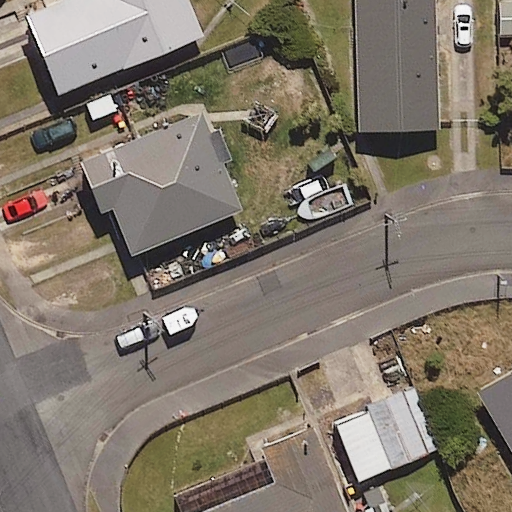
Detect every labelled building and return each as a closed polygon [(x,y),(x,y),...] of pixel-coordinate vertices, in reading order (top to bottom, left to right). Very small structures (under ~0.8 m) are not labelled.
[(183,0),(45,0),(21,10),(53,90),(196,32),(183,0)] [(431,0),(351,0),(354,126),(434,125),(431,0)] [(198,107),(74,156),(95,209),(109,204),(127,249),(237,206),(198,107)] [(511,364),(471,389),(511,457),(511,364)] [(365,408),(334,420),(355,475),(423,450),(418,436),(428,432),(411,386),(401,389),(399,385),(362,400),(365,408)] [(270,476),(180,511),(341,511),(306,423),(257,442),(270,476)]
